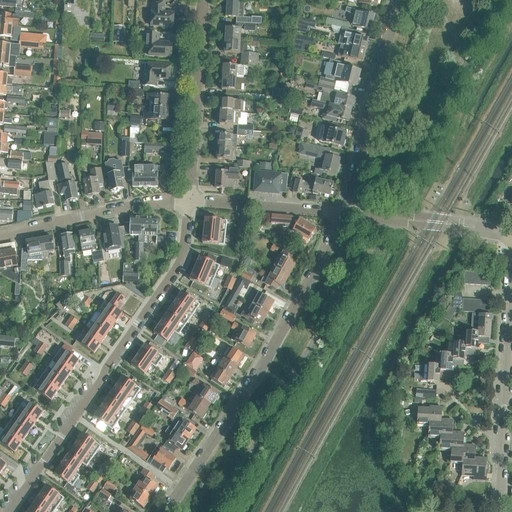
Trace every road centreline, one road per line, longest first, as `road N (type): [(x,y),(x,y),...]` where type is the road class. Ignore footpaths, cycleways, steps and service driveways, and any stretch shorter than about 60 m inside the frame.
road 1 (residential): [(8,511),(178,264),(189,200)]
road 2 (residential): [(162,511),(337,212)]
road 3 (residential): [(498,511),(510,232)]
road 4 (residential): [(337,212),(396,0)]
road 5 (residential): [(189,200),(202,0)]
road 6 (residential): [(0,236),(189,200)]
road 7 (residential): [(337,212),(510,232)]
road 8 (residential): [(189,200),(337,212)]
